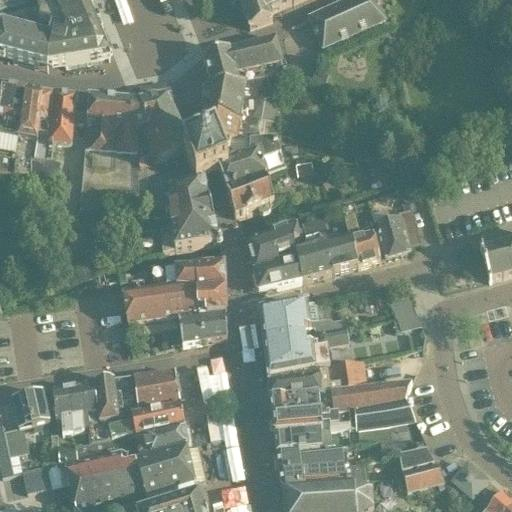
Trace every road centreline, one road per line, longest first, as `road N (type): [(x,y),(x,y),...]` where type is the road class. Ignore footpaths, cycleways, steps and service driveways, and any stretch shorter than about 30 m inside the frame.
road 1 (residential): [(511,485),(461,429),(430,316)]
road 2 (residential): [(166,74),(93,88),(0,74)]
road 3 (residential): [(260,511),(245,357)]
road 4 (residential): [(274,304),(414,275)]
road 5 (residential): [(120,372),(245,357)]
road 6 (residential): [(0,393),(120,372)]
